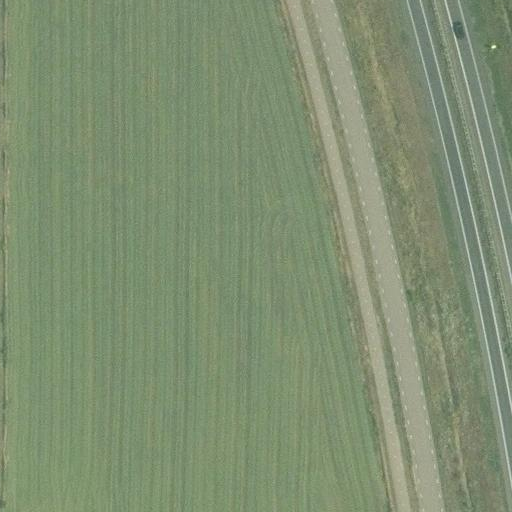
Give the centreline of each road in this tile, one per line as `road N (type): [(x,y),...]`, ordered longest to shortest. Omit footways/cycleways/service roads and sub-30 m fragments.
road 1 (tertiary): [(321,0),(381,238),(432,511)]
road 2 (trunk): [(411,0),(511,468)]
road 3 (trunk): [(511,258),(451,0)]
